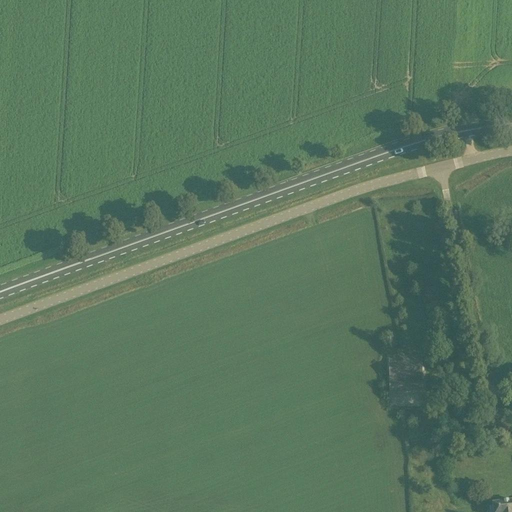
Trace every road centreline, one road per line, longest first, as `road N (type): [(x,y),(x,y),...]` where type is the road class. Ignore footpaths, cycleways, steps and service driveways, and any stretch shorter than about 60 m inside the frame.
road 1 (primary): [(468,130),(0,293)]
road 2 (unclassified): [(0,320),(440,166)]
road 3 (unclassified): [(511,398),(490,391),(481,377),(440,166)]
